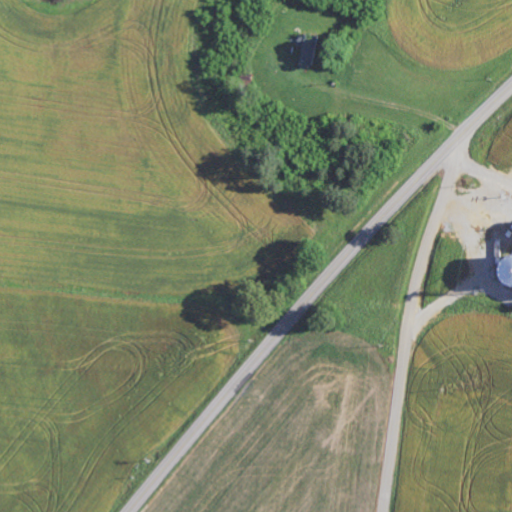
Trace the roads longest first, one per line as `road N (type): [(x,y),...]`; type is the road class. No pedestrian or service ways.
road 1 (secondary): [(130,511),(349,255),(511,87)]
road 2 (residential): [(385,511),(416,299),(462,137)]
